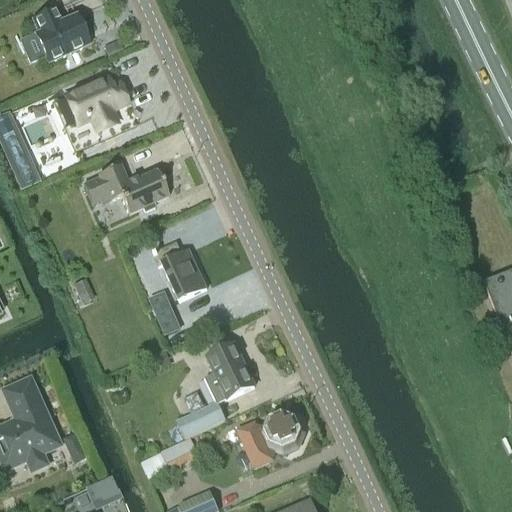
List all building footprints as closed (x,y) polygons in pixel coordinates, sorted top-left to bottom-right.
[(87,35),(81,22),(77,24),(75,19),(59,26),(53,13),(31,23),(37,37),(34,38),(47,67),(88,48),(83,37),(87,35)] [(111,114),(124,108),(126,107),(116,86),(105,91),(101,83),(53,106),(66,134),(89,124),(95,136),(116,126),(111,114)] [(168,200),(156,174),(138,182),(137,181),(126,186),(118,170),(98,179),(98,181),(82,188),(88,200),(104,193),(110,205),(120,201),(128,218),(141,212),(143,217),(155,211),(153,207),(168,200)] [(159,270),(162,269),(179,305),(206,292),(189,255),(181,258),(176,247),(153,258),(159,270)] [(511,358),(511,273),(483,285),(511,358)] [(190,348),(182,331),(164,340),(172,357),(190,348)] [(205,383),(216,407),(217,409),(254,390),(234,348),(207,361),(216,378),(205,383)] [(0,431),(0,454),(3,453),(11,471),(27,463),(32,474),(47,468),(42,457),(54,451),(46,434),(52,431),(30,383),(4,395),(17,423),(0,431)] [(225,425),(217,409),(177,426),(186,443),(190,441),(225,425)] [(298,451),(304,436),(297,421),(282,415),(267,422),(260,436),(257,429),(237,438),(253,474),(274,464),(270,454),(283,458),(298,451)] [(86,460),(75,437),(62,443),(73,466),(86,460)] [(160,479),(155,467),(145,470),(150,483),(160,479)] [(112,481),(89,491),(97,510),(120,500),(112,481)] [(179,510),(175,511),(214,511),(208,497),(179,510)]
